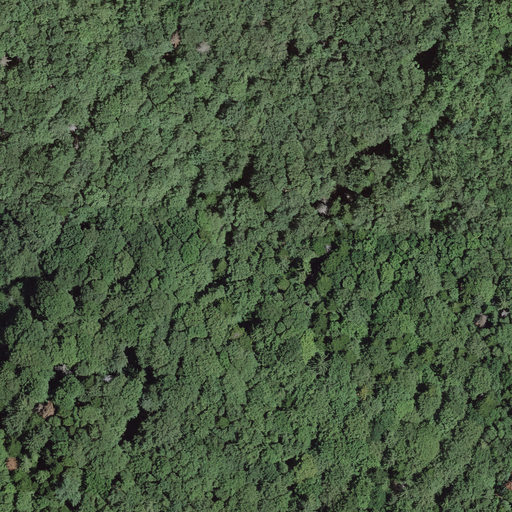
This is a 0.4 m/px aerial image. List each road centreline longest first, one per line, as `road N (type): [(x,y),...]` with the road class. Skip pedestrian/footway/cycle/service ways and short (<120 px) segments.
road 1 (track): [(0,332),(19,307),(218,194),(281,169),(359,154),(511,84)]
road 2 (track): [(383,143),(427,80),(464,0)]
